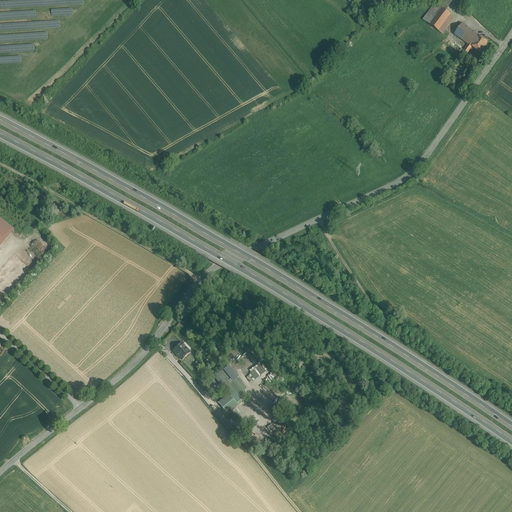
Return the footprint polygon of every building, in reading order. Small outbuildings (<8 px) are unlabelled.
[(441,0),(437,6),(441,9),(442,9),(445,11),(453,0),(441,0)] [(441,9),(430,25),(438,32),(441,28),(445,31),(450,24),(446,21),(450,15),(445,11),(442,9),(441,9)] [(480,37),(462,24),(460,27),(454,35),(468,45),(472,48),(480,37)] [(480,37),(472,48),(479,53),(487,42),(480,37)] [(461,54),(465,56),(472,48),(468,45),(464,51),(461,54)] [(0,220),(0,247),(13,231),(0,220)] [(190,352),(182,344),(175,350),(178,352),(176,354),(182,360),(190,352)] [(260,375),(256,368),(258,367),(255,364),(251,367),(254,370),(248,375),(252,381),(260,375)] [(222,372),(217,376),(216,375),(213,379),(219,387),(228,379),(222,372)] [(240,378),(232,381),(238,394),(246,391),(240,378)] [(242,399),(230,385),(225,389),(230,396),(235,402),(237,404),(242,399)] [(230,396),(227,399),(229,401),(226,404),(222,407),(225,411),(235,402),(230,396)] [(235,402),(225,411),(227,413),(237,404),(235,402)]
